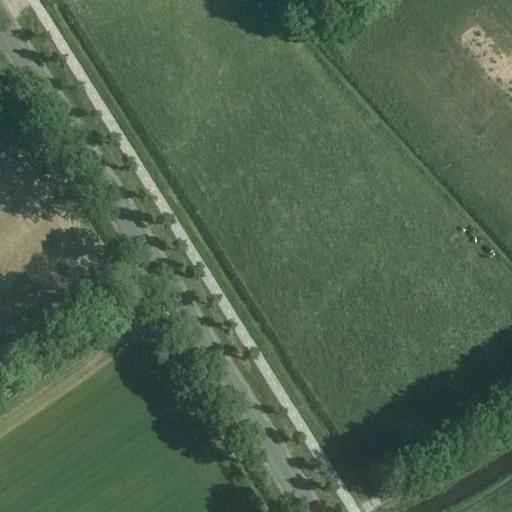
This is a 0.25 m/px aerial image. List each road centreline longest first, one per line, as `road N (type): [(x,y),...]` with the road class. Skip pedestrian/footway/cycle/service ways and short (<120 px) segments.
road 1 (primary): [(308,511),(0,21)]
road 2 (track): [(511,433),(364,511)]
